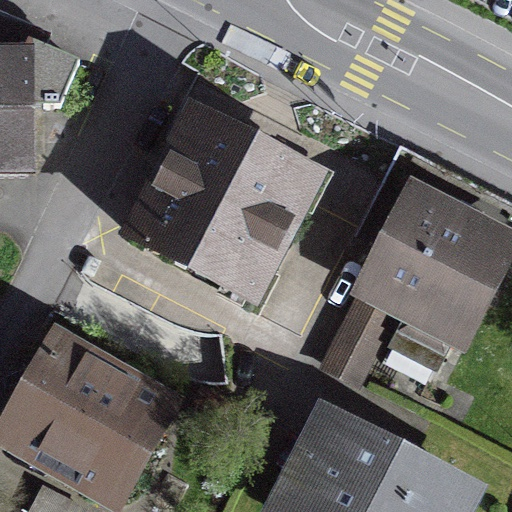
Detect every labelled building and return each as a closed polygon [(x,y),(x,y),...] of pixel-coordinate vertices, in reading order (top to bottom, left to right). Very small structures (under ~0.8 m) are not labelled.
[(0,165),(30,166),(30,110),(61,109),(79,65),(45,50),(40,63),(0,63),(0,165)] [(320,165),(172,94),(104,236),(251,306),(320,165)] [(511,260),(511,227),(402,174),(343,297),(466,356),(511,260)] [(175,389),(42,318),(0,394),(0,451),(109,510),(175,389)] [(469,511),(484,481),(307,393),(247,511),(469,511)]
